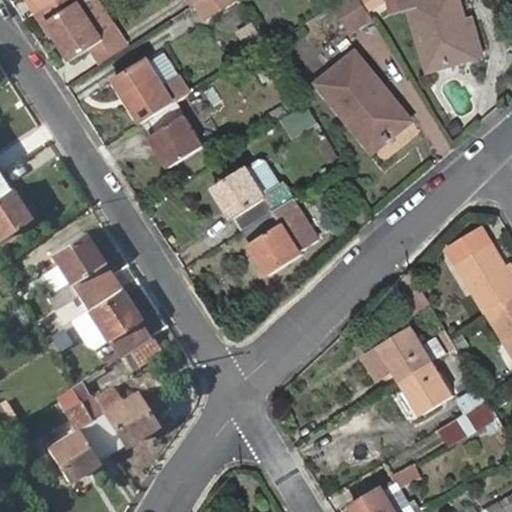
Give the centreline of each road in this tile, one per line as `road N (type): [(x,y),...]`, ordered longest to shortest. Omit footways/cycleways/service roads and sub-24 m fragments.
road 1 (residential): [(0,21),(240,391)]
road 2 (residential): [(240,391),(485,160)]
road 3 (residential): [(240,391),(312,511)]
road 4 (residential): [(169,511),(240,391)]
